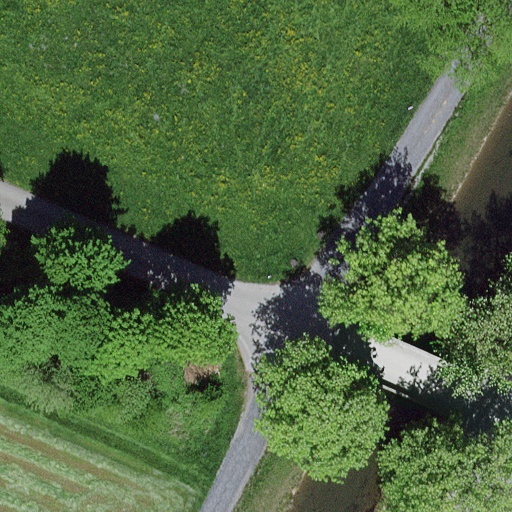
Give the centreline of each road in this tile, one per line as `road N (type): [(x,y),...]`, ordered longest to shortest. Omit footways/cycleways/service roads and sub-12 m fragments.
road 1 (track): [(236,511),(294,325),(481,57),(511,0)]
road 2 (unclassified): [(0,197),(511,414)]
